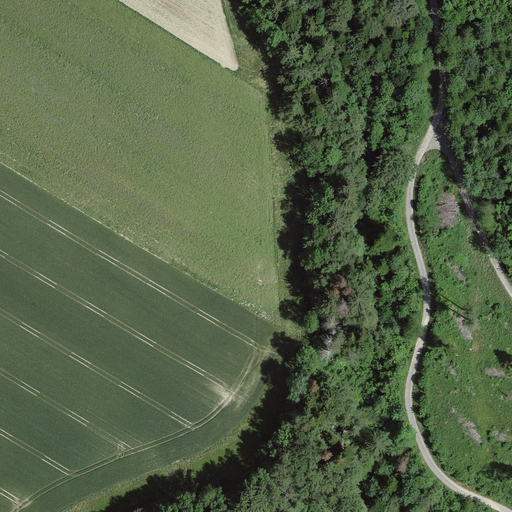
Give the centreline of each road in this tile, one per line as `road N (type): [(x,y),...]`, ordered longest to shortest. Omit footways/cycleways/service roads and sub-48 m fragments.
road 1 (unclassified): [(506,511),(435,469),(409,402),(427,306),(411,179),(442,100),(433,0)]
road 2 (track): [(442,100),(448,151),(466,200),(511,290)]
